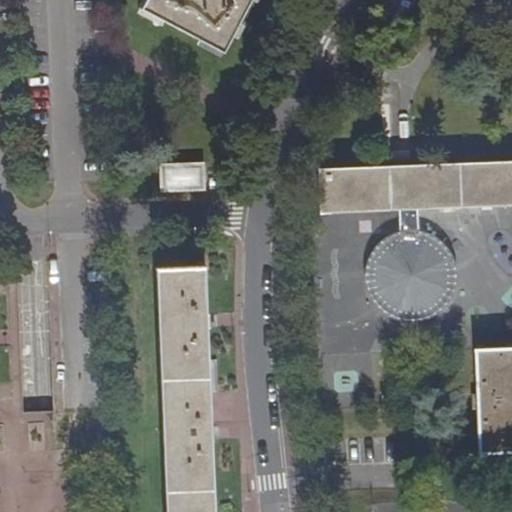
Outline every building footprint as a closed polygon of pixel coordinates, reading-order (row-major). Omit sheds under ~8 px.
[(140,0),(136,8),(219,53),(245,0),(140,0)] [(511,163),(315,171),(317,217),(395,214),(396,232),(381,238),(369,251),(362,266),(361,281),(364,293),(372,309),(385,319),(399,324),(410,325),(421,324),(432,319),(442,312),(450,302),(454,292),(455,281),(455,267),(452,259),(446,249),(433,236),(416,230),(414,212),(511,208),(511,163)] [(164,186),(198,185),(197,171),(164,171),(164,186)] [(200,266),(153,267),(162,511),(209,511),(202,317),(200,266)] [(475,456),(511,454),(511,351),(473,352),(475,456)]
